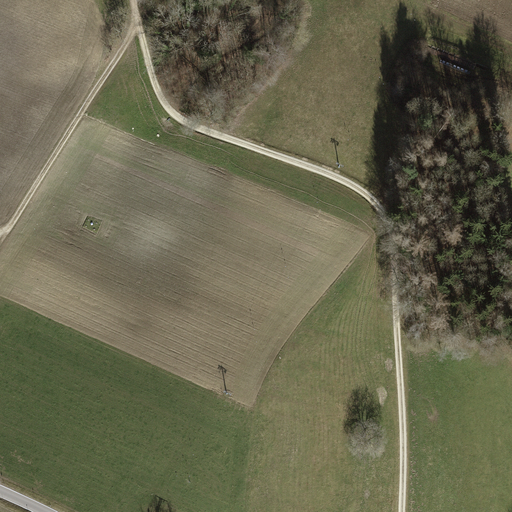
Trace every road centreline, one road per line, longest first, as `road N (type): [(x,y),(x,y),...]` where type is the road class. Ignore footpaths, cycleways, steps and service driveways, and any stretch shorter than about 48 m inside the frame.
road 1 (track): [(140,26),(172,112),(357,185),(389,223),(401,511)]
road 2 (track): [(140,26),(2,237)]
